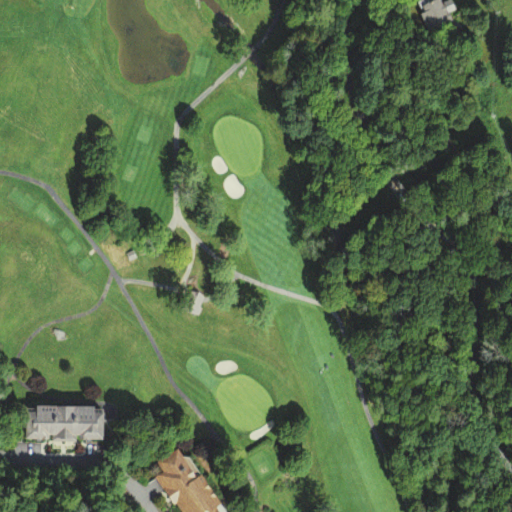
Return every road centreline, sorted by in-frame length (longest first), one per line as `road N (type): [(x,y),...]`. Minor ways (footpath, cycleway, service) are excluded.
road 1 (tertiary): [(511,477),(477,406),(466,265),(379,158),(352,85),(346,0)]
road 2 (residential): [(0,454),(108,466),(151,511)]
